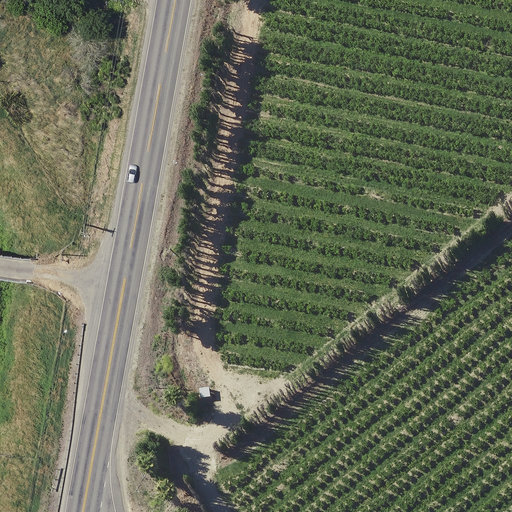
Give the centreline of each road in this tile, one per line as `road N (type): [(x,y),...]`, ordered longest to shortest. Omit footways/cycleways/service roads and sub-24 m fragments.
road 1 (trunk): [(174,0),(84,511)]
road 2 (track): [(0,263),(123,288)]
